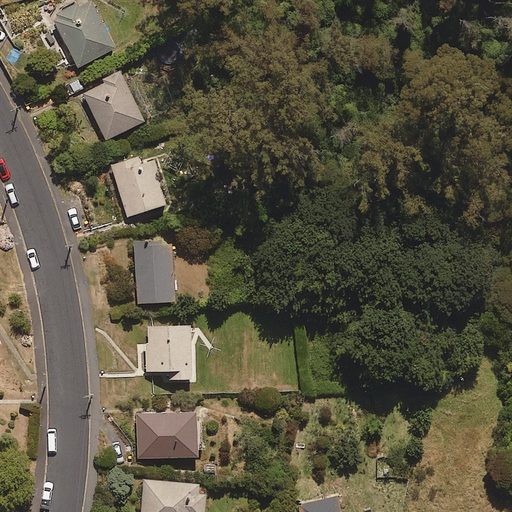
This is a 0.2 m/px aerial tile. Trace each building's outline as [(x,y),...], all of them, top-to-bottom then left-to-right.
[(81,6),(79,3),(53,16),(78,67),(116,48),(92,1),(81,6)] [(184,56),(176,43),(159,53),(167,66),(184,56)] [(145,121),(121,70),(102,79),(104,83),(84,93),(106,140),(145,121)] [(141,163),(139,157),(112,165),(127,216),(169,203),(155,158),(141,163)] [(176,300),(172,238),(135,241),(139,303),(176,300)] [(192,326),(150,326),(150,343),(146,343),(146,371),(170,370),(170,379),(192,378),(192,326)] [(197,412),(137,415),(139,458),(199,456),(197,412)] [(142,511),(205,511),(206,493),(199,493),(200,483),(144,480),(142,511)] [(342,511),(339,496),(301,505),(302,511),(342,511)]
